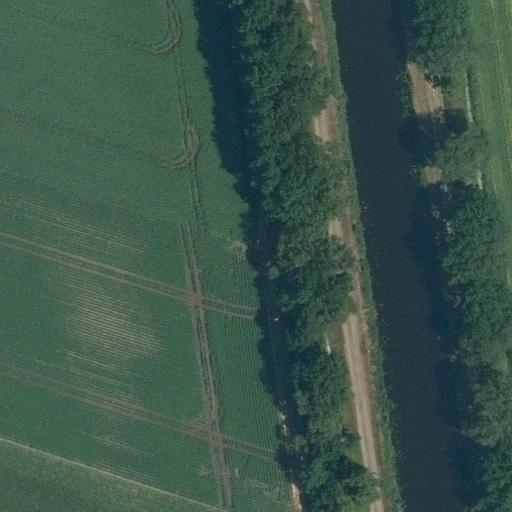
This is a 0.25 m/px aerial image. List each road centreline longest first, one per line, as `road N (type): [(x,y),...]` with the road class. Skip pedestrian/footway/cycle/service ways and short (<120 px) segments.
road 1 (track): [(292,0),(369,511)]
road 2 (track): [(497,511),(422,0)]
